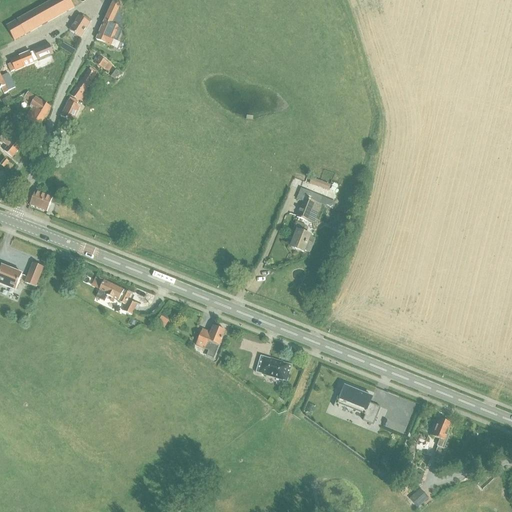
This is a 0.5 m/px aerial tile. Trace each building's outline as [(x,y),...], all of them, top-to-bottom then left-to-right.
[(14,41),(74,8),(69,0),(53,0),(6,26),(14,41)] [(104,22),(96,40),(110,46),(113,39),(116,40),(118,41),(122,30),(120,11),(120,9),(121,4),(113,1),(104,22)] [(78,17),(69,31),(80,38),(91,21),(83,16),(81,18),(78,17)] [(11,63),(7,65),(10,72),(14,71),(15,71),(34,63),(33,62),(37,60),(38,61),(53,55),(49,44),(33,50),(34,52),(30,53),(29,52),(10,60),(11,63)] [(63,44),(60,48),(72,55),(75,51),(63,44)] [(108,72),(112,66),(98,57),(94,64),(108,72)] [(76,88),(70,96),(78,101),(79,100),(82,102),(86,97),(83,95),(84,93),(95,76),(97,73),(90,68),(88,71),(76,88)] [(8,73),(1,76),(8,91),(15,88),(8,73)] [(37,129),(51,108),(27,93),(24,98),(32,103),(29,107),(31,109),(23,121),(37,129)] [(9,97),(1,101),(4,106),(12,102),(9,97)] [(68,102),(60,117),(72,123),(80,107),(76,106),(77,103),(69,99),(68,102)] [(13,140),(6,133),(4,132),(0,137),(0,139),(3,142),(8,146),(4,151),(12,158),(21,147),(13,140)] [(311,178),(309,184),(328,191),(330,186),(311,178)] [(300,189),(296,199),(303,202),(296,218),(307,222),(313,225),(319,210),(321,206),(332,211),(335,203),(323,199),(307,192),(300,189)] [(46,212),(52,198),(35,192),(30,205),(46,212)] [(55,194),(51,204),(58,207),(62,197),(55,194)] [(310,236),(302,233),(304,227),(296,224),(292,234),(295,235),(290,248),(303,253),(304,251),(309,253),(312,245),(307,243),(310,236)] [(1,266),(0,269),(0,285),(15,291),(22,274),(1,266)] [(36,288),(38,281),(27,277),(25,283),(36,288)] [(95,277),(93,282),(101,286),(99,291),(95,299),(103,303),(106,296),(111,298),(110,301),(113,303),(115,300),(125,305),(122,311),(132,316),(137,305),(127,301),(131,294),(95,277)] [(161,316),(156,324),(164,329),(169,321),(161,316)] [(206,356),(214,359),(219,346),(225,332),(213,327),(210,333),(202,330),(195,346),(209,351),(206,356)] [(287,382),(292,366),(260,356),(255,373),(287,382)] [(369,403),(372,398),(359,392),(359,393),(357,392),(357,391),(344,386),(337,404),(338,404),(338,403),(364,414),(363,415),(364,415),(362,421),(373,425),(380,407),(369,403)] [(386,431),(398,424),(393,414),(380,421),(386,431)] [(447,435),(451,424),(446,422),(446,421),(441,419),(440,420),(439,420),(435,430),(433,429),(431,435),(432,435),(432,437),(439,440),(437,446),(438,447),(433,458),(440,461),(445,449),(443,448),(449,435),(447,435)] [(382,457),(380,462),(386,465),(388,459),(382,457)] [(410,481),(420,484),(423,476),(413,473),(410,481)] [(409,499),(417,508),(427,498),(419,489),(409,499)]
